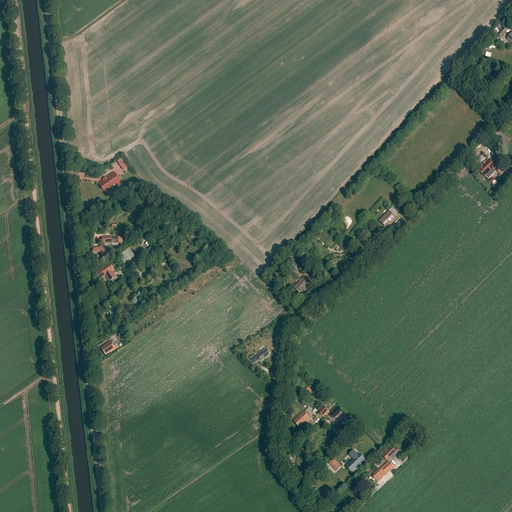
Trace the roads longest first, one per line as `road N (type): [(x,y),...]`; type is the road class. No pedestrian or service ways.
road 1 (tertiary): [(103,511),(47,0)]
road 2 (unclassified): [(67,511),(12,0)]
road 3 (unclassified): [(312,511),(278,458),(293,334),(511,118)]
